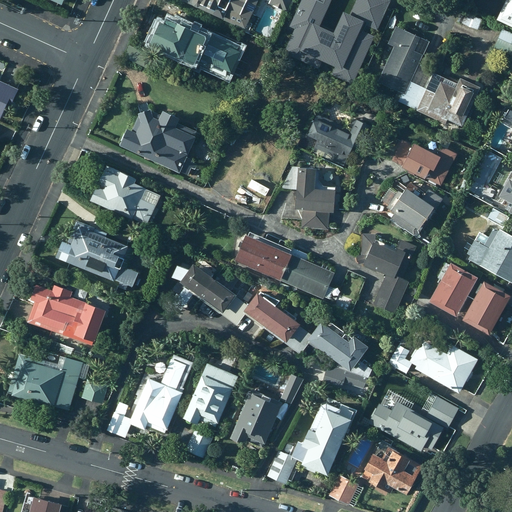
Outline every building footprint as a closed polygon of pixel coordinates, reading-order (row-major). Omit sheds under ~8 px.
[(178,0),(243,29),(255,0),(178,0)] [(292,0),(270,0),(269,4),(287,12),(292,0)] [(299,0),(289,23),(294,25),(288,38),(284,37),(279,48),(320,67),(324,58),(335,63),(331,71),(346,78),(352,78),(356,76),(376,32),(363,26),(362,29),(366,20),(364,24),(377,30),(390,0),(355,0),(351,10),(344,7),(334,28),(321,22),(330,0),(299,0)] [(511,0),(502,0),(494,19),(511,26),(511,0)] [(459,10),(455,21),(475,30),(479,19),(459,10)] [(152,21),(141,44),(194,69),(195,65),(204,70),(210,57),(204,54),(210,40),(182,27),(183,25),(174,21),(173,23),(159,16),(156,23),(152,21)] [(398,91),(405,94),(419,64),(430,41),(398,26),(389,44),(395,47),(379,82),(398,91)] [(511,37),(511,33),(499,29),(492,47),(506,52),(511,37)] [(129,44),(122,58),(149,70),(155,55),(129,44)] [(417,108),(433,75),(434,71),(419,64),(405,94),(398,91),(395,98),(417,108)] [(438,77),(433,75),(417,108),(416,111),(442,123),(444,120),(458,126),(476,86),(456,77),(455,80),(440,73),(438,77)] [(0,115),(2,117),(6,106),(15,110),(18,104),(10,101),(16,88),(0,81),(0,115)] [(504,141),(511,145),(511,143),(511,109),(510,108),(500,124),(498,123),(486,144),(499,151),(504,141)] [(122,128),(114,145),(175,173),(176,171),(185,175),(188,167),(192,169),(195,162),(182,157),(194,132),(172,122),(174,118),(157,111),(156,115),(145,110),(132,113),(134,116),(126,131),(122,128)] [(379,131),(349,117),(345,127),(314,112),(303,136),(313,141),(312,143),(313,144),(310,151),(341,166),(351,145),(368,153),(379,131)] [(292,139),(275,127),(265,142),(282,154),(292,139)] [(422,178),(438,186),(455,153),(438,145),(433,155),(399,138),(388,160),(397,165),(396,167),(421,180),(422,178)] [(494,153),(486,148),(478,160),(486,165),(494,153)] [(90,186),(84,200),(128,220),(129,218),(144,225),(153,206),(136,199),(141,188),(129,183),(131,178),(105,166),(102,172),(98,170),(91,184),(95,186),(94,188),(90,186)] [(316,169),(292,168),(290,209),(300,210),(299,227),(326,228),(329,186),(319,186),(315,181),(316,169)] [(414,236),(440,199),(425,189),(420,197),(405,186),(403,189),(401,188),(398,192),(396,191),(394,193),(387,188),(379,201),(385,206),(384,207),(386,209),(385,211),(391,214),(388,218),(414,236)] [(451,204),(442,198),(437,207),(446,212),(451,204)] [(501,228),(506,216),(491,208),(485,219),(501,228)] [(56,241),(49,257),(109,281),(109,279),(129,286),(134,272),(123,267),(130,250),(100,238),(102,233),(70,221),(61,243),(56,241)] [(467,256),(465,259),(508,283),(511,276),(511,238),(495,229),(495,231),(490,228),(485,236),(477,232),(473,241),(471,240),(464,254),(467,256)] [(228,260),(282,282),(292,257),(285,254),(288,249),(246,232),(244,236),(239,235),(228,260)] [(359,265),(382,275),(370,305),(374,306),(372,311),(391,318),(406,280),(401,278),(413,246),(397,240),(394,249),(373,240),(372,233),(359,233),(359,255),(355,255),(357,264),(359,264),(359,265)] [(331,273),(292,257),(282,282),(321,299),(331,273)] [(53,269),(35,261),(32,267),(30,272),(48,280),(53,269)] [(472,277),(444,263),(424,301),(451,317),(472,277)] [(215,280),(194,265),(181,282),(184,284),(194,292),(202,298),(215,280)] [(237,296),(215,280),(202,298),(224,313),(237,296)] [(506,296),(478,281),(457,320),(484,336),(506,296)] [(180,312),(194,292),(184,284),(169,304),(180,312)] [(35,301),(27,322),(63,334),(64,331),(68,332),(67,335),(75,337),(74,339),(95,345),(107,310),(85,303),(85,301),(72,297),(74,291),(55,285),(53,291),(35,285),(30,300),(35,301)] [(279,309),(258,293),(249,305),(245,311),(247,312),(266,326),(279,309)] [(249,305),(237,296),(224,313),(223,315),(238,325),(247,312),(245,311),(249,305)] [(300,325),(279,309),(266,326),(288,342),(300,325)] [(343,337),(321,322),(313,334),(309,339),(311,341),(330,355),(343,337)] [(301,355),(311,341),(309,339),(313,334),(300,325),(288,342),(286,344),(301,355)] [(364,353),(343,337),(330,355),(340,362),(351,370),(358,360),(364,353)] [(414,365),(412,369),(455,393),(475,358),(448,343),(442,354),(418,340),(407,361),(414,365)] [(391,353),(385,364),(403,373),(409,363),(402,359),(408,346),(399,341),(392,354),(391,353)] [(54,365),(14,354),(3,393),(5,394),(4,396),(48,409),(49,406),(66,411),(76,378),(80,379),(82,372),(78,371),(80,363),(57,356),(54,365)] [(142,425),(161,433),(190,362),(171,355),(158,384),(144,378),(127,419),(122,416),(126,406),(116,401),(104,430),(123,438),(128,426),(140,430),(142,425)] [(253,359),(249,369),(256,373),(261,363),(253,359)] [(338,368),(329,364),(322,383),(342,391),(344,383),(363,390),(371,369),(358,360),(351,370),(340,362),(338,368)] [(212,428),(234,376),(203,363),(198,375),(197,375),(178,418),(193,424),(194,420),(212,428)] [(293,394),(299,381),(289,377),(283,390),(293,394)] [(106,384),(85,378),(79,398),(100,404),(106,384)] [(278,403),(247,389),(226,438),(240,445),(242,441),(258,448),(278,403)] [(451,417),(456,407),(434,396),(424,416),(445,428),(451,417)] [(376,403),(365,423),(418,451),(421,446),(429,450),(441,427),(393,402),(389,410),(376,403)] [(288,482),(296,466),(320,475),(349,409),(337,404),(334,410),(320,403),(315,405),(304,428),(306,432),(302,430),(290,457),(277,452),(265,475),(283,484),(285,480),(288,482)] [(210,438),(192,430),(183,450),(201,458),(210,438)] [(415,471),(418,466),(385,447),(377,460),(366,454),(357,470),(361,471),(358,477),(363,480),(362,482),(385,495),(388,489),(400,495),(406,486),(411,486),(416,475),(415,471)] [(356,483),(337,473),(327,495),(336,499),(346,504),(356,483)] [(51,511),(54,500),(25,493),(23,501),(19,500),(15,511),(51,511)] [(511,511),(511,498),(510,498),(508,503),(498,498),(491,511),(511,511)]
